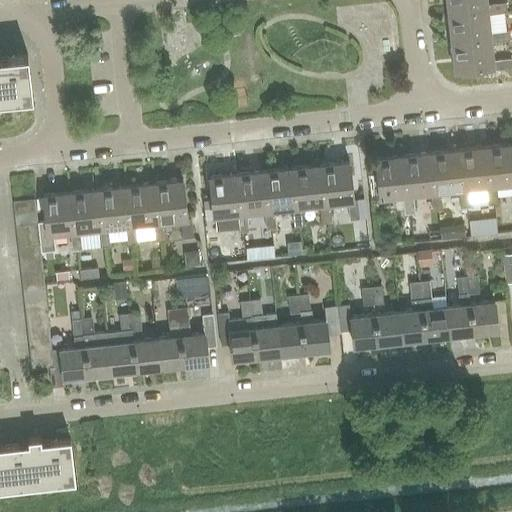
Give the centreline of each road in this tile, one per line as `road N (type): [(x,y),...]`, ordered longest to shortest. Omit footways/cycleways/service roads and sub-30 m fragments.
road 1 (residential): [(511,364),(0,422)]
road 2 (residential): [(59,154),(420,113)]
road 3 (residential): [(42,14),(59,154)]
